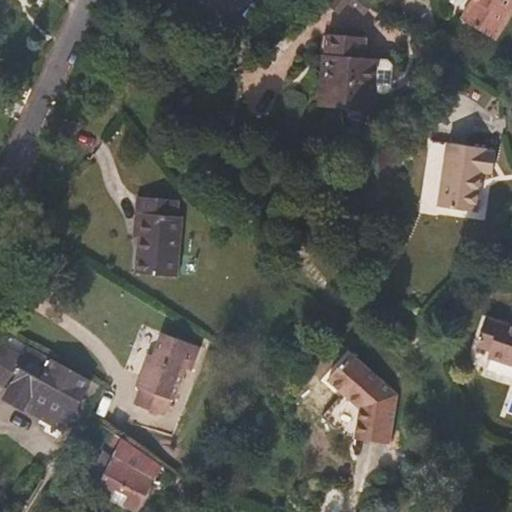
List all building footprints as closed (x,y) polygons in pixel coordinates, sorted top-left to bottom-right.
[(373,3),(368,0),(335,0),(330,5),(339,12),(348,3),(364,14),(373,3)] [(465,0),(462,23),(506,30),(510,8),(511,0),(465,0)] [(367,38),(327,35),(325,55),(323,55),(321,80),(319,106),(375,110),(379,60),(366,58),(367,38)] [(487,149),(448,143),(439,205),(477,212),(483,172),(492,174),(493,163),(495,152),(486,151),(487,149)] [(337,180),(331,177),(320,194),(327,198),(337,180)] [(179,201),(138,198),(136,216),(134,235),(139,236),(136,272),(178,276),(183,217),(178,217),(179,201)] [(511,324),(511,325),(487,316),(478,346),(491,351),(489,358),(511,365),(511,324)] [(201,347),(162,332),(153,355),(149,353),(142,369),(136,386),(140,387),(134,404),(164,415),(171,399),(174,400),(187,369),(191,371),(201,347)] [(22,356),(3,346),(0,351),(0,382),(9,388),(5,397),(15,403),(26,408),(28,406),(32,400),(70,421),(85,395),(94,400),(101,386),(28,345),(22,356)] [(398,395),(352,353),(328,379),(361,408),(356,439),(373,442),(390,444),(398,395)] [(70,421),(32,400),(28,406),(66,428),(70,421)] [(77,432),(75,431),(64,446),(67,448),(78,433),(81,435),(92,419),(87,416),(77,432)] [(139,511),(163,465),(114,431),(106,426),(96,419),(83,438),(93,445),(105,451),(96,469),(88,486),(138,511),(139,511)]
